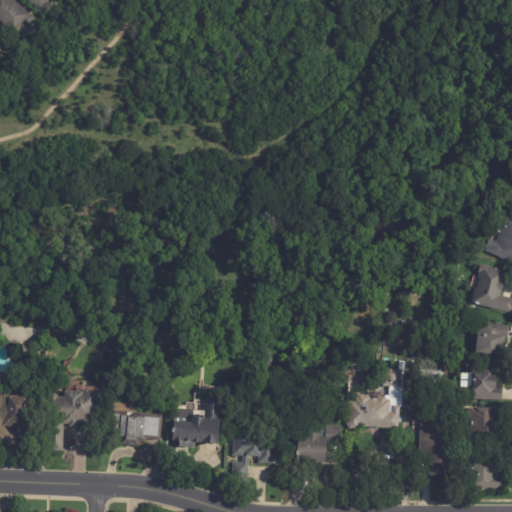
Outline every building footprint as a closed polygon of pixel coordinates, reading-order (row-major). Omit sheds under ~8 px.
[(0,0),(13,0),(34,19),(31,23),(28,19),(14,34),(0,21),(0,0)] [(47,0),(49,1),(45,8),(42,6),(39,9),(25,0),(47,0)] [(511,219),(511,261),(485,251),(491,238),(498,241),(508,218),(511,219)] [(504,287),(503,291),(502,291),(501,296),(511,298),(511,313),(473,305),(475,297),(476,297),(477,288),(479,287),(481,279),(478,278),(481,265),(507,271),(506,278),(504,287)] [(510,325),(507,356),(477,352),(480,330),(484,330),(485,323),(510,325)] [(395,429),(394,429),(389,429),(388,428),(360,426),(359,427),(355,428),(350,427),(348,425),(349,402),(355,402),(355,398),(357,398),(357,396),(360,395),(368,395),(371,398),(378,399),(378,398),(380,396),(386,396),(390,396),(390,386),(384,386),(385,369),(399,370),(400,361),(405,361),(404,385),(402,385),(401,386),(404,386),(403,408),(400,408),(400,410),(402,410),(401,429),(396,428),(395,429)] [(454,368),(453,392),(442,391),(442,397),(416,395),(418,368),(446,370),(446,367),(454,368)] [(497,368),(496,377),(498,377),(498,387),(503,388),(503,401),(470,400),(471,385),(475,386),(476,367),(497,368)] [(99,391),(99,420),(83,420),(83,421),(77,421),(77,427),(70,427),(70,424),(64,424),(64,452),(53,451),(47,451),(48,421),(47,421),(47,396),(51,396),(52,395),(53,393),(54,393),(56,393),(58,395),(58,396),(65,397),(65,390),(84,391),(99,391)] [(22,424),(15,423),(15,427),(9,426),(8,437),(0,437),(0,391),(1,392),(1,391),(10,391),(9,396),(28,398),(26,422),(23,422),(23,424),(22,424)] [(220,444),(196,442),(195,448),(180,447),(181,441),(174,440),(174,432),(173,432),(174,428),(176,409),(195,410),(194,416),(204,417),(206,398),(223,399),(221,419),(222,419),(220,444)] [(502,418),(502,420),(501,420),(501,427),(504,427),(504,439),(468,440),(468,427),(472,427),(472,421),(470,421),(469,408),(502,408),(502,418)] [(162,441),(147,440),(147,443),(140,443),(140,446),(122,445),(122,441),(118,441),(119,436),(110,436),(111,411),(164,414),(162,441)] [(431,476),(432,461),(429,461),(429,458),(420,458),(422,424),(450,425),(449,436),(452,437),(450,469),(449,469),(449,477),(431,476)] [(334,445),(327,445),(326,463),(299,462),(299,455),(298,455),(298,451),(300,451),(300,436),(309,437),(309,434),(321,434),(321,437),(326,438),(326,426),(341,427),(341,446),(334,445)] [(258,464),(259,457),(249,456),(248,477),(232,477),(233,463),(243,463),(243,456),(233,456),(234,431),(276,432),(275,465),(258,464)] [(502,472),(502,473),(499,473),(499,477),(501,477),(501,492),(466,492),(467,460),(502,459),(502,472)]
